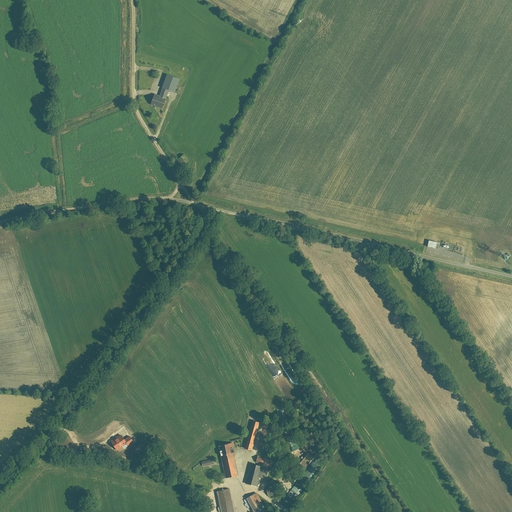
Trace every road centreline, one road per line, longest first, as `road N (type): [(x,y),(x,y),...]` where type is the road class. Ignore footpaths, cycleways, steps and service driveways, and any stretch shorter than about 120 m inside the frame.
road 1 (residential): [(0,485),(62,423),(208,222)]
road 2 (unclassified): [(194,204),(511,278)]
road 3 (unclassified): [(176,177),(134,103),(130,0)]
road 4 (unclassified): [(0,220),(166,198)]
